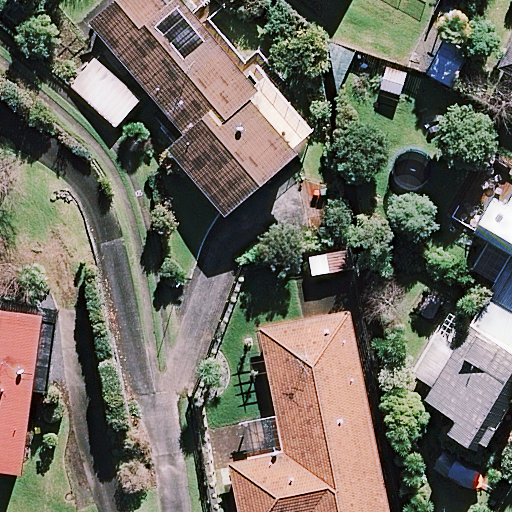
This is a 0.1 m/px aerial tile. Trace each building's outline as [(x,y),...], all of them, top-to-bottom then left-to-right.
[(22,0),(0,0),(0,11),(18,28),(34,11),(22,0)] [(180,0),(172,7),(165,0),(118,0),(89,25),(184,138),(169,150),(225,218),(298,156),(289,145),(307,130),(272,87),(263,95),(182,0),(180,0)] [(363,54),(330,37),(304,84),(337,102),(363,54)] [(511,41),(498,69),(511,76),(511,41)] [(467,56),(442,43),(426,76),(451,88),(467,56)] [(93,57),(68,83),(117,129),(142,102),(93,57)] [(418,75),(383,58),(370,87),(404,104),(418,75)] [(511,199),(507,209),(494,201),(478,229),(511,247),(511,199)] [(304,250),(308,278),(361,273),(358,244),(304,250)] [(511,405),(511,269),(506,266),(471,330),(448,318),(407,392),(458,420),(449,435),(485,455),(511,405)] [(44,312),(0,306),(0,472),(24,476),(44,312)] [(240,422),(247,461),(230,464),(239,511),(388,511),(351,314),(261,331),(277,415),(240,422)]
